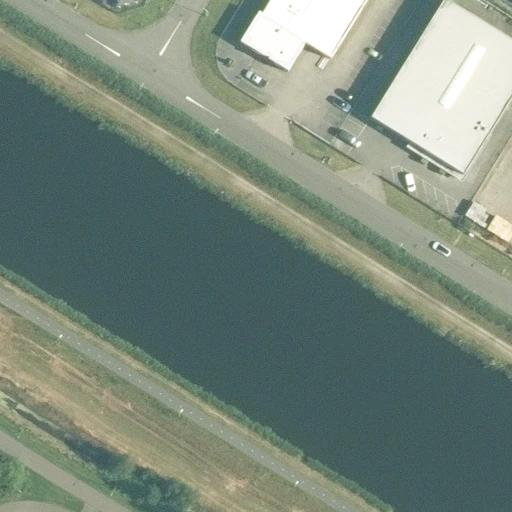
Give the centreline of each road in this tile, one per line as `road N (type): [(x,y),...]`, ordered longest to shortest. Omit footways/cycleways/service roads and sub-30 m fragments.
road 1 (unclassified): [(511,300),(154,78)]
road 2 (unclassified): [(154,78),(27,0)]
